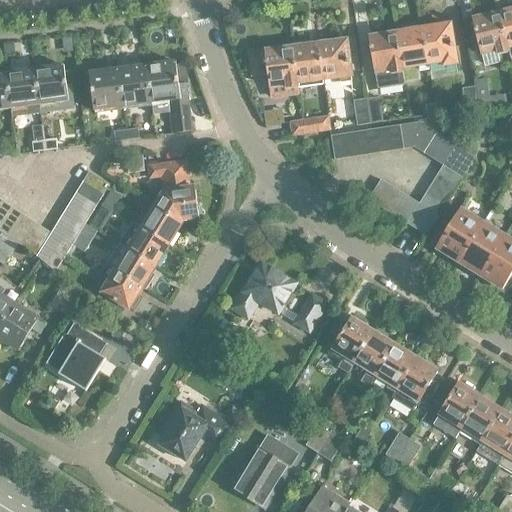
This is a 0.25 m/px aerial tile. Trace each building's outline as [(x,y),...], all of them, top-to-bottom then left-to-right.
[(511,57),(511,9),(499,13),(507,48),(508,48),(509,52),(511,58),(511,57)] [(507,48),(499,13),(472,19),(480,55),(497,51),(498,55),(509,52),(508,48),(507,48)] [(422,29),(429,68),(430,68),(429,64),(443,62),(444,66),(455,64),(449,24),(422,29)] [(418,70),(429,68),(422,29),(395,33),(402,72),(403,72),(403,69),(417,66),(418,70)] [(402,72),(395,33),(369,38),(375,73),(377,88),(404,83),(402,72)] [(323,80),(338,78),(339,82),(350,81),(345,41),(318,44),(323,80)] [(297,84),(311,82),(312,86),(323,84),(323,80),(318,44),(292,48),(297,84)] [(267,100),(295,96),(294,88),(297,87),(297,84),(292,48),(245,54),(248,79),(264,77),(267,100)] [(191,133),(191,132),(187,98),(184,99),(182,85),(177,85),(175,63),(145,66),(150,105),(167,103),(171,135),(191,133)] [(150,105),(145,66),(117,70),(122,108),(150,105)] [(34,70),(38,106),(67,102),(63,67),(34,70)] [(10,110),(38,106),(34,70),(5,74),(10,110)] [(122,108),(117,70),(88,74),(93,112),(122,108)] [(0,111),(10,110),(5,74),(0,74),(0,111)] [(475,87),(478,111),(490,109),(487,85),(475,87)] [(466,113),(478,111),(475,87),(463,89),(466,113)] [(366,99),(370,124),(382,122),(378,97),(366,99)] [(357,126),(370,124),(366,99),(353,101),(357,126)] [(428,120),(438,118),(436,105),(426,106),(428,120)] [(315,120),(316,133),(330,131),(328,118),(315,120)] [(292,136),(316,133),(315,120),(290,123),(292,136)] [(403,150),(414,148),(420,123),(399,126),(403,150)] [(423,154),(435,133),(420,123),(414,148),(423,154)] [(391,151),(403,150),(399,126),(388,128),(391,151)] [(380,153),(391,151),(388,128),(376,130),(380,153)] [(125,131),(126,141),(138,140),(137,130),(125,131)] [(369,155),(380,153),(376,130),(365,131),(369,155)] [(114,143),(126,141),(125,131),(112,133),(114,143)] [(357,157),(369,155),(365,131),(354,133),(357,157)] [(346,158),(357,157),(354,133),(342,134),(346,158)] [(432,160),(445,139),(435,133),(423,154),(432,160)] [(334,160),(346,158),(342,134),(331,136),(334,160)] [(442,167),(455,146),(445,139),(432,160),(442,167)] [(43,142),(44,152),(56,150),(55,140),(43,142)] [(32,153),(44,152),(43,142),(31,143),(32,153)] [(442,167),(463,179),(476,159),(455,146),(442,167)] [(142,155),(126,158),(129,173),(144,172),(142,155)] [(189,188),(185,161),(160,165),(148,166),(149,177),(150,180),(162,179),(163,193),(154,207),(182,224),(184,221),(199,219),(195,193),(194,187),(189,188)] [(437,175),(457,188),(463,179),(442,167),(437,175)] [(83,182),(103,194),(106,189),(109,184),(89,172),(83,182)] [(431,185),(451,197),(457,188),(437,175),(431,185)] [(379,206),(392,186),(382,179),(373,193),(369,200),(379,206)] [(76,192),(96,205),(98,201),(103,194),(83,182),(76,192)] [(425,195),(445,207),(451,197),(431,185),(425,195)] [(388,212),(401,192),(392,186),(379,206),(388,212)] [(103,194),(98,201),(113,211),(121,198),(106,189),(103,194)] [(69,203),(90,215),(96,205),(76,192),(69,203)] [(398,218),(411,198),(401,192),(388,212),(398,218)] [(420,203),(430,210),(440,216),(445,207),(425,195),(420,203)] [(407,224),(420,203),(411,198),(398,218),(407,224)] [(0,223),(10,209),(0,203),(0,202),(0,223)] [(63,213),(83,226),(90,215),(69,203),(63,213)] [(417,230),(430,210),(420,203),(407,224),(417,230)] [(169,245),(182,224),(154,207),(141,228),(169,245)] [(0,232),(5,236),(20,216),(10,209),(0,223),(0,232)] [(430,210),(417,230),(427,236),(440,216),(430,210)] [(456,266),(483,224),(461,210),(439,245),(445,249),(441,256),(451,262),(453,259),(458,263),(456,266)] [(57,224),(77,236),(83,226),(63,213),(57,224)] [(15,243),(29,222),(20,216),(5,236),(15,243)] [(24,249),(39,229),(29,222),(15,243),(16,243),(24,249)] [(42,246),(63,258),(77,236),(57,224),(49,236),(42,246)] [(477,279),(504,237),(483,224),(456,266),(457,267),(462,259),(467,262),(462,269),(472,275),(474,273),(479,276),(477,279)] [(128,250),(155,267),(169,245),(141,228),(128,250)] [(39,229),(24,249),(35,257),(42,246),(49,236),(39,229)] [(15,243),(5,236),(0,232),(0,263),(1,264),(16,243),(15,243)] [(511,241),(504,237),(477,279),(478,280),(483,273),(488,276),(484,282),(494,289),(495,286),(502,290),(511,274),(511,241)] [(56,271),(63,258),(42,246),(35,257),(56,271)] [(155,267),(128,250),(121,261),(112,255),(105,265),(142,288),(155,267)] [(277,314),(296,284),(262,263),(232,311),(248,320),(259,303),(277,314)] [(142,288),(105,265),(103,264),(96,275),(108,282),(101,293),(129,310),(142,288)] [(60,285),(48,306),(65,316),(77,295),(60,285)] [(0,326),(14,305),(0,296),(0,294),(3,290),(0,287),(0,326)] [(308,334),(327,304),(311,294),(292,324),(308,334)] [(14,305),(0,326),(0,339),(19,351),(38,319),(14,305)] [(373,333),(351,319),(330,353),(342,361),(337,368),(347,374),(354,363),(373,333)] [(99,357),(106,345),(73,325),(62,343),(73,350),(58,376),(85,392),(104,360),(99,357)] [(375,376),(394,346),(373,333),(354,363),(368,371),(365,375),(373,380),(375,376)] [(394,393),(415,359),(394,346),(375,376),(389,384),(386,388),(394,393)] [(415,359),(394,393),(391,398),(412,412),(437,372),(415,359)] [(311,365),(293,394),(304,401),(322,372),(311,365)] [(457,385),(432,425),(454,438),(460,428),(479,398),(470,393),(472,390),(461,383),(459,386),(457,385)] [(500,411),(479,398),(460,428),(474,437),(472,441),(479,445),(500,411)] [(162,438),(158,444),(184,460),(198,437),(217,449),(232,424),(213,413),(209,420),(179,402),(159,436),(162,438)] [(496,466),(500,458),(511,439),(511,418),(500,411),(479,445),(474,452),(496,466)] [(345,428),(351,418),(341,413),(336,422),(345,428)] [(318,455),(331,435),(319,427),(305,447),(318,455)] [(363,427),(358,435),(367,440),(372,432),(363,427)] [(395,462),(409,440),(398,433),(385,455),(395,462)] [(331,435),(318,455),(331,463),(343,443),(331,435)] [(367,440),(358,435),(353,444),(362,449),(367,440)] [(511,476),(511,439),(500,458),(496,466),(511,476)] [(409,440),(395,462),(406,469),(420,447),(409,440)] [(263,510),(289,469),(259,450),(234,491),(263,510)] [(435,469),(427,482),(435,487),(443,474),(435,469)] [(456,482),(450,491),(460,497),(465,488),(456,482)] [(344,511),(348,506),(322,489),(307,511),(344,511)] [(427,495),(415,511),(431,511),(438,502),(427,495)] [(496,511),(510,511),(511,511),(511,498),(507,495),(496,511)]
